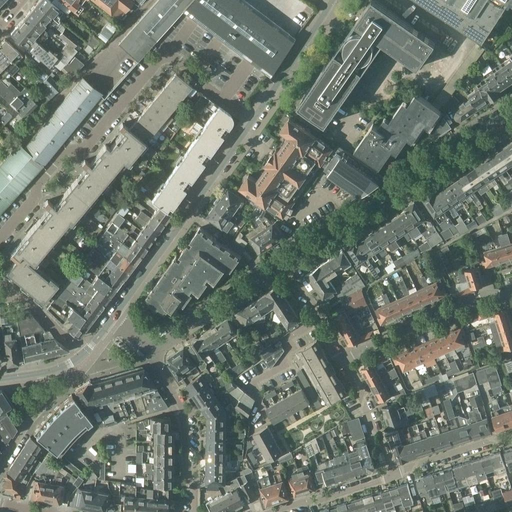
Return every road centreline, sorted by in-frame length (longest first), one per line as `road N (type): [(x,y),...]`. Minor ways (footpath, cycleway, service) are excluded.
road 1 (residential): [(0,239),(63,151),(82,149),(168,53),(252,122)]
road 2 (tertiary): [(287,264),(511,110)]
road 3 (tertiary): [(252,122),(113,317)]
road 4 (residential): [(345,359),(486,292),(511,293)]
road 5 (residential): [(193,511),(184,411),(151,350)]
road 6 (tertiary): [(151,350),(287,264)]
road 7 (tertiary): [(332,0),(252,122)]
road 8 (residential): [(392,473),(511,433)]
road 9 (residential): [(273,511),(392,473)]
road 10 (residential): [(392,473),(345,359)]
